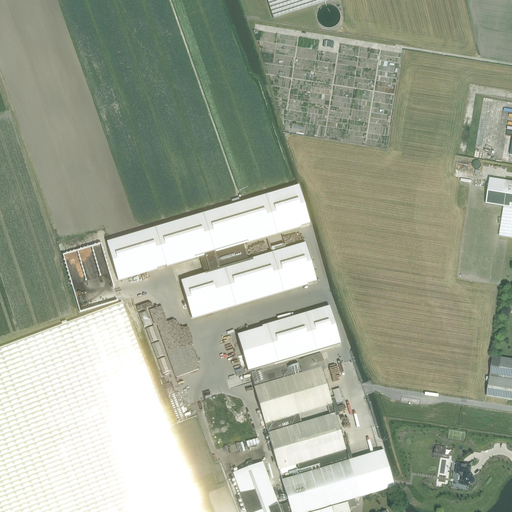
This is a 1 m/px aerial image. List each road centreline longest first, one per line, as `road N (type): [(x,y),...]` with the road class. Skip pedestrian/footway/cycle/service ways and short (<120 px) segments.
road 1 (track): [(169,0),(239,197)]
road 2 (track): [(511,409),(373,386),(354,393)]
